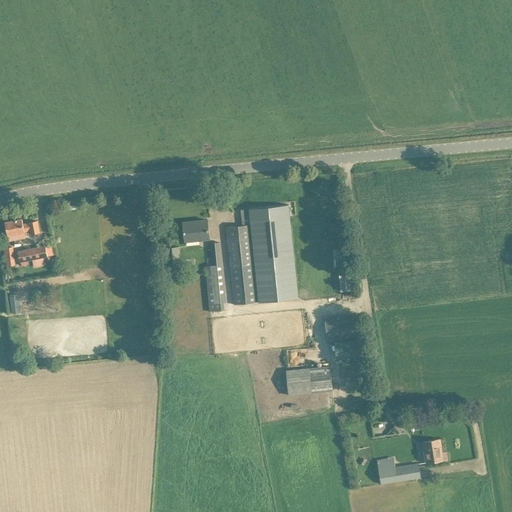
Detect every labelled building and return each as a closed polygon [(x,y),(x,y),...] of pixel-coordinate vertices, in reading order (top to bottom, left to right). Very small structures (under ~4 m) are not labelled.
[(288,205),(249,209),(259,302),(298,298),(288,205)] [(22,219),(5,222),(7,235),(31,231),(31,235),(40,233),(37,221),(23,224),(22,219)] [(209,238),(208,230),(207,220),(198,221),(199,224),(183,225),(185,240),(209,238)] [(226,227),(230,266),(235,304),(258,302),(250,224),(226,227)] [(208,304),(226,302),(220,242),(209,243),(211,265),(204,266),(208,304)] [(20,262),(47,257),(47,256),(45,246),(18,251),(20,261),(20,262)] [(181,267),(179,246),(164,248),(166,266),(161,267),(162,278),(169,277),(168,269),(181,267)] [(13,247),(4,248),(3,248),(6,266),(15,265),(13,247)] [(347,265),(336,266),(338,282),(349,280),(347,265)] [(19,293),(10,294),(12,314),(21,313),(19,293)] [(358,314),(325,318),(328,343),(360,340),(358,314)] [(309,368),(310,383),(312,393),(332,390),(330,365),(309,368)] [(310,383),(309,368),(287,370),(288,386),(289,396),(312,393),(310,383)] [(378,419),(376,419),(376,416),(369,416),(370,420),(373,420),(374,426),(362,428),(363,437),(397,433),(396,428),(384,429),(384,423),(379,424),(378,419)] [(426,463),(447,459),(447,454),(442,455),(440,439),(423,442),(426,463)] [(377,460),(381,484),(421,478),(418,463),(395,467),(393,457),(377,460)]
